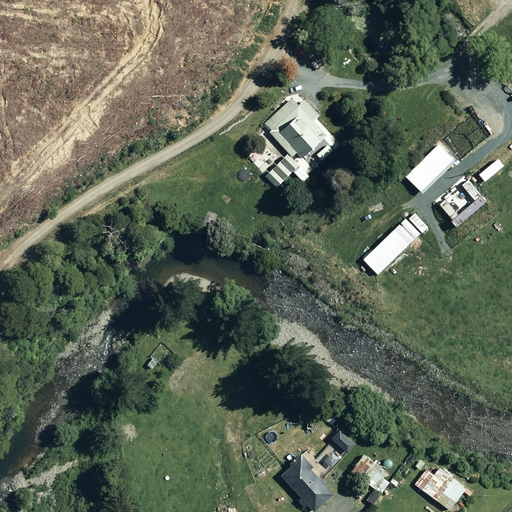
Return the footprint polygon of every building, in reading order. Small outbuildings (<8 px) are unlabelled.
[(309,48),(302,53),(313,68),(321,63),(309,48)] [(294,151),(300,159),(326,136),(313,122),(319,117),(304,99),(269,129),(290,154),(294,151)] [(405,177),(420,193),(451,163),(435,147),(405,177)] [(287,154),(264,174),(274,186),(298,166),(287,154)] [(362,261),(376,275),(421,234),(407,219),(362,261)] [(301,457),(280,474),(310,511),(332,495),(301,457)] [(429,462),(413,484),(447,509),(463,487),(429,462)]
